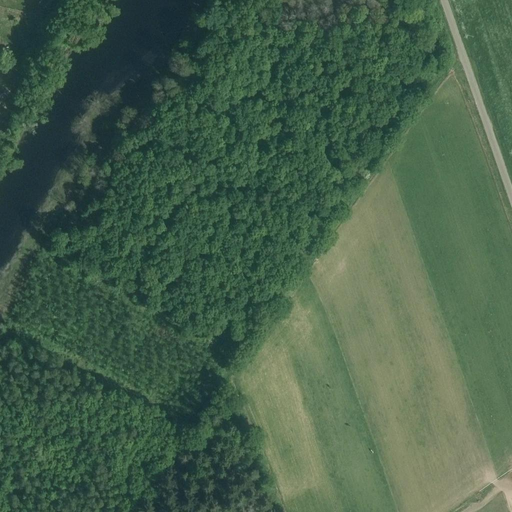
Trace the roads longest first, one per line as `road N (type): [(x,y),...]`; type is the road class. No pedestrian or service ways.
road 1 (unclassified): [(511,196),(444,0)]
road 2 (track): [(127,511),(229,369)]
